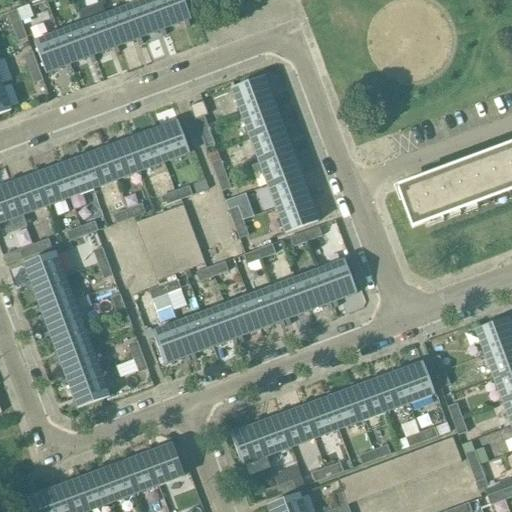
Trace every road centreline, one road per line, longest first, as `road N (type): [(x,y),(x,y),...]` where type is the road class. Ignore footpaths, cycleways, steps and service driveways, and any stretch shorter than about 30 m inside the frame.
road 1 (residential): [(400,324),(300,60),(267,43),(0,142)]
road 2 (residential): [(0,317),(41,427),(58,443),(81,445),(184,406)]
road 3 (residential): [(184,406),(400,324)]
road 4 (residential): [(400,324),(511,279)]
